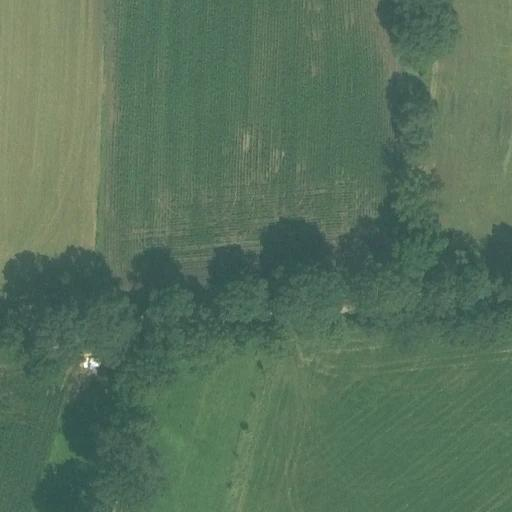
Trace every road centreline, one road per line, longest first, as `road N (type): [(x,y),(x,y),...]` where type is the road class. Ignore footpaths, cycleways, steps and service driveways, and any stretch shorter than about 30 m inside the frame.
road 1 (track): [(0,345),(511,297)]
road 2 (unknown): [(117,511),(177,329)]
